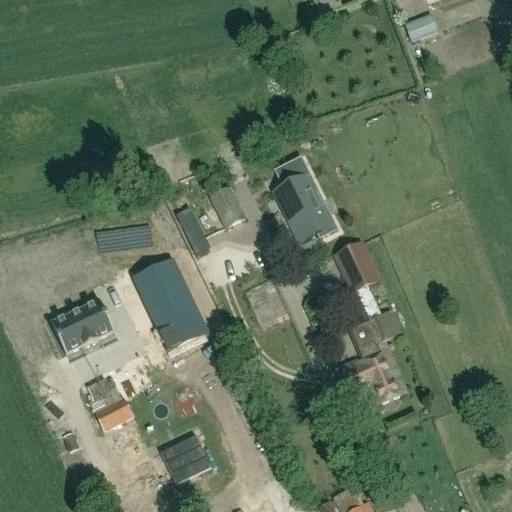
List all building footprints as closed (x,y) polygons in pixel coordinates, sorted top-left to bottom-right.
[(394,0),(399,16),(422,9),(419,0),(394,0)] [(412,46),(438,36),(431,18),(405,28),(412,46)] [(337,233),(301,160),(299,161),(301,165),(282,174),(289,188),(282,192),(274,196),(300,247),(317,239),(319,243),(337,233)] [(226,233),(246,223),(230,190),(199,205),(210,229),(221,224),(226,233)] [(201,231),(191,211),(176,218),(186,239),(201,231)] [(356,297),(370,327),(352,334),(363,362),(342,371),(353,399),(369,393),(374,409),(404,396),(387,354),(378,358),(374,347),(398,337),(390,316),(381,319),(368,292),(381,285),(362,246),(333,260),(352,299),(356,297)] [(134,274),(168,346),(205,329),(170,257),(134,274)] [(101,306),(52,329),(67,360),(84,351),(85,353),(99,346),(98,344),(115,336),(101,306)] [(104,436),(134,421),(123,401),(119,403),(108,381),(87,391),(93,404),(89,406),(104,436)] [(144,455),(112,470),(132,511),(164,496),(144,455)] [(325,511),(369,511),(367,508),(364,510),(353,491),(332,502),(333,503),(324,508),(325,511)]
